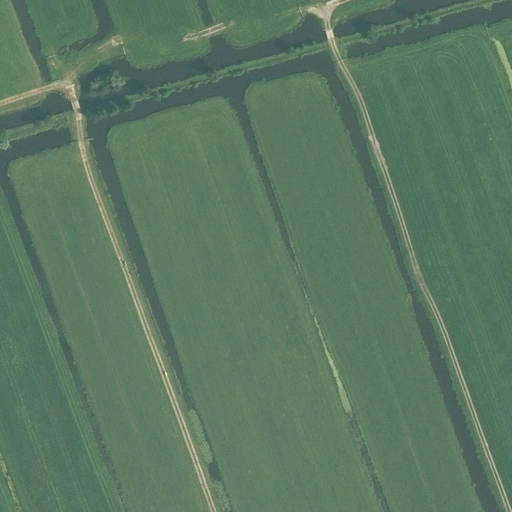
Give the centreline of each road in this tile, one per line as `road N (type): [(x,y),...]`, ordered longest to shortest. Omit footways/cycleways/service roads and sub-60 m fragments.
road 1 (track): [(0,103),(69,81),(85,161),(213,511)]
road 2 (track): [(387,157),(369,96),(340,61),(327,26),(329,5),(345,0)]
road 3 (track): [(511,33),(350,70)]
